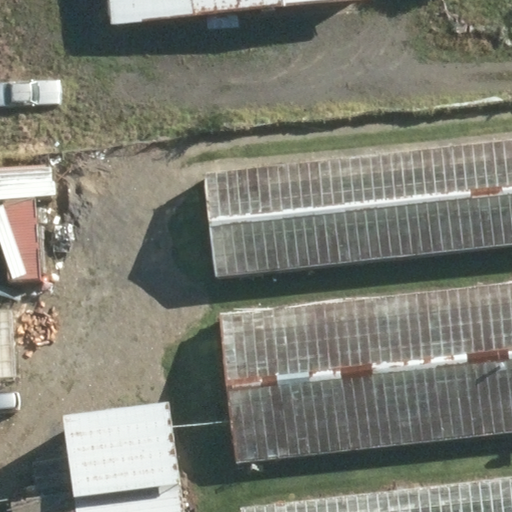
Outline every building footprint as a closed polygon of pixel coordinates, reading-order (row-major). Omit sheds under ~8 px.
[(106,0),(110,31),(368,5),(367,0),(106,0)] [(511,145),(197,181),(208,285),(511,250),(511,145)] [(511,287),(217,319),(233,469),(511,439),(511,287)] [(180,511),(168,410),(62,423),(72,511),(180,511)] [(511,511),(511,487),(275,511),(511,511)]
